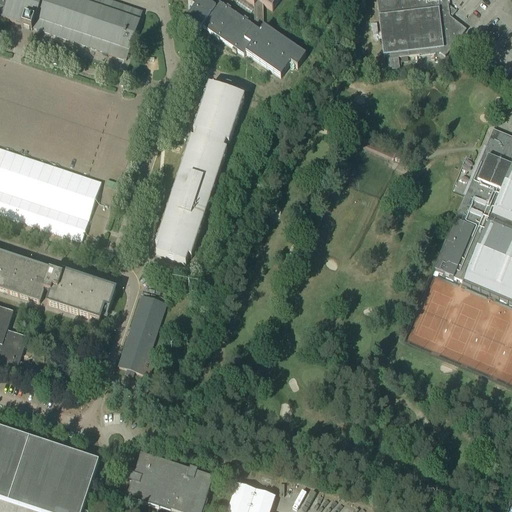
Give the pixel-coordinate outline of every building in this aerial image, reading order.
[(141,13),(141,14),(99,0),(10,0),(10,2),(3,0),(0,0),(0,17),(4,19),(3,21),(4,21),(5,21),(22,27),(22,28),(24,29),(23,29),(30,32),(30,31),(32,32),(32,30),(107,55),(126,61),(125,62),(126,62),(142,14),(141,13)] [(263,6),(254,6),(254,28),(254,29),(247,24),(248,22),(244,20),(243,21),(230,12),(231,10),(227,8),(226,9),(219,5),(215,10),(209,5),(211,3),(207,0),(191,0),(188,5),(195,10),(185,24),(199,34),(205,26),(211,31),(209,34),(216,39),(215,41),(219,43),(220,41),(233,51),(232,52),(236,55),(237,53),(244,58),(246,56),(281,80),(291,65),(297,70),(306,58),(264,29),(263,21),(263,6)] [(244,0),(254,6),(263,6),(272,13),(280,0),(244,0)] [(446,56),(465,32),(451,21),(457,13),(448,6),(447,0),(376,0),(383,57),(387,57),(389,72),(399,71),(398,59),(440,54),(443,56),(446,56)] [(229,146),(245,100),(209,88),(193,134),(196,135),(194,142),(191,141),(156,248),(159,249),(156,256),(186,266),(188,259),(191,260),(227,153),(224,152),(226,145),(229,146)] [(511,136),(508,138),(498,134),(495,142),(490,139),(486,149),(487,150),(484,156),(488,157),(477,182),(473,180),(434,272),(463,284),(463,285),(470,288),(470,289),(471,289),(471,288),(480,292),(479,293),(480,293),(480,292),(489,296),(488,297),(489,297),(490,296),(498,300),(498,301),(499,300),(507,303),(507,305),(508,305),(508,304),(511,305),(511,136)] [(355,149),(358,150),(361,143),(396,157),(397,154),(360,138),(355,149)] [(394,161),(395,159),(396,157),(361,143),(358,150),(392,165),(394,161)] [(0,291),(3,293),(7,294),(40,305),(43,294),(50,274),(50,273),(0,256),(0,291)] [(50,274),(43,294),(51,296),(47,306),(100,323),(101,318),(103,312),(104,309),(109,311),(116,293),(64,276),(63,275),(63,276),(62,275),(58,272),(56,276),(55,276),(54,276),(53,275),(50,275),(50,274)] [(147,364),(166,307),(142,299),(119,369),(128,372),(126,377),(131,378),(132,379),(134,374),(143,377),(149,379),(154,366),(147,364)] [(0,367),(16,373),(28,340),(7,333),(13,315),(0,310),(0,367)] [(75,400),(85,404),(87,399),(77,395),(75,400)] [(83,511),(99,465),(0,431),(0,511),(83,511)] [(202,511),(206,502),(208,496),(213,481),(196,475),(197,473),(194,472),(193,471),(193,472),(190,471),(190,473),(141,457),(134,478),(132,477),(131,480),(130,481),(131,481),(130,484),(132,484),(127,499),(167,511),(166,511),(202,511)] [(228,511),(270,511),(275,500),(237,488),(231,504),(229,510),(228,511)]
